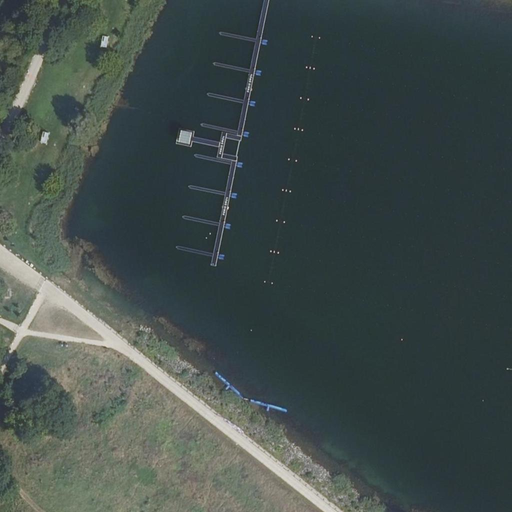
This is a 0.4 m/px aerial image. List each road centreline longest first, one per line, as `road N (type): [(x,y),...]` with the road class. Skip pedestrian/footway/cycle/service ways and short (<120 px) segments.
road 1 (track): [(123,348),(332,511)]
road 2 (track): [(123,348),(0,250)]
road 3 (track): [(0,329),(123,348)]
